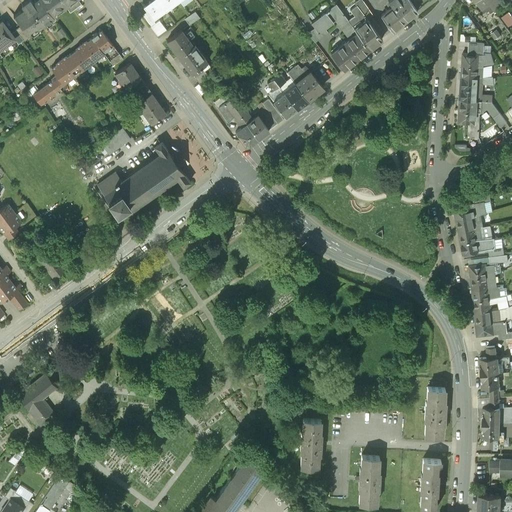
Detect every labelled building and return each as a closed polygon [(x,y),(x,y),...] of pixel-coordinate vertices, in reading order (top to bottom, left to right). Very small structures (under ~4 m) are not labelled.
[(52,13),(41,0),(32,0),(31,0),(25,0),(25,1),(42,23),(43,25),(49,20),(48,19),(53,15),(52,13)] [(41,0),(52,13),(69,0),(41,0)] [(78,0),(74,0),(68,5),(66,7),(70,12),(81,3),(80,3),(78,0)] [(157,0),(149,0),(143,5),(153,19),(165,10),(157,0)] [(176,0),(157,0),(165,10),(178,1),(176,0)] [(417,11),(409,0),(389,0),(388,1),(392,6),(381,16),(393,31),(417,11)] [(488,2),(486,0),(474,0),(481,10),(484,8),(482,6),(488,2)] [(42,23),(25,1),(21,3),(21,5),(23,7),(12,15),(27,34),(42,23)] [(373,15),(363,1),(357,5),(367,19),(373,15)] [(336,3),(311,22),(322,36),(327,32),(324,28),(335,20),(340,27),(342,25),(344,27),(350,23),(348,20),(336,3)] [(367,19),(357,5),(351,10),(355,15),(348,20),(350,23),(357,32),(370,49),(382,39),(367,19)] [(195,11),(185,17),(189,24),(199,17),(195,11)] [(159,19),(150,26),(157,36),(166,29),(159,19)] [(1,22),(0,22),(0,48),(14,38),(10,33),(1,22)] [(350,23),(344,27),(345,29),(349,29),(353,34),(357,32),(350,23)] [(112,44),(101,29),(96,32),(96,31),(90,36),(91,36),(102,51),(112,44)] [(180,29),(166,39),(178,56),(192,45),(180,29)] [(320,38),(313,29),(308,33),(314,41),(320,38)] [(23,40),(15,30),(10,33),(14,38),(18,44),(23,40)] [(353,34),(331,52),(330,52),(344,70),(370,49),(357,32),(353,34)] [(102,51),(91,36),(83,42),(83,41),(82,41),(80,42),(94,60),(103,53),(104,53),(102,51)] [(482,42),(469,41),(468,53),(463,53),(462,65),(483,66),(484,45),(482,42)] [(94,60),(80,42),(79,44),(79,45),(71,51),(84,68),(94,60)] [(122,57),(112,44),(102,51),(104,53),(103,53),(112,64),(122,57)] [(192,45),(178,56),(190,73),(191,73),(200,66),(206,61),(193,44),(192,45)] [(84,68),(71,51),(63,57),(63,56),(62,56),(60,57),(74,75),(84,68)] [(74,75),(60,57),(59,58),(59,60),(51,66),(56,73),(63,82),(63,83),(74,75)] [(139,77),(128,61),(114,71),(135,101),(149,91),(139,77)] [(300,70),(295,65),(286,72),(295,83),(304,76),(300,70)] [(306,65),(300,70),(304,76),(295,83),(307,99),(323,87),(306,65)] [(483,66),(462,65),(461,76),(478,77),(482,78),(483,66)] [(200,66),(191,73),(194,77),(203,70),(200,66)] [(203,70),(194,77),(198,82),(207,75),(203,70)] [(55,76),(32,93),(40,103),(54,93),(55,94),(62,89),(59,85),(63,82),(56,73),(55,74),(55,75),(55,76)] [(279,73),(273,78),(279,85),(285,81),(279,73)] [(478,77),(461,76),(461,88),(477,89),(478,77)] [(279,85),(273,78),(268,82),(274,90),(279,85)] [(295,83),(284,92),(296,108),(307,99),(295,83)] [(477,89),(461,88),(460,99),(476,100),(477,89)] [(135,101),(133,103),(138,110),(141,108),(151,122),(165,112),(150,91),(149,91),(135,101)] [(296,108),(284,92),(273,101),(285,117),(296,108)] [(226,94),(215,102),(218,107),(229,99),(226,94)] [(234,105),(229,99),(218,107),(226,117),(231,113),(241,127),(235,132),(244,144),(249,144),(257,138),(246,122),(237,109),(234,105)] [(476,100),(460,99),(459,111),(476,112),(476,100)] [(240,101),(234,105),(237,109),(243,105),(240,101)] [(268,130),(258,115),(256,116),(251,120),(250,118),(251,117),(243,105),(237,109),(257,138),(268,130)] [(270,112),(264,105),(253,113),(256,116),(258,115),(268,130),(277,123),(270,112)] [(283,118),(275,108),(270,112),(277,123),(283,118)] [(476,112),(459,111),(458,122),(469,123),(469,137),(479,138),(480,112),(476,112)] [(122,128),(102,142),(109,152),(129,138),(122,128)] [(159,152),(121,180),(115,171),(104,179),(103,177),(98,181),(99,182),(97,184),(121,217),(177,177),(183,185),(190,180),(161,139),(154,145),(159,152)] [(489,194),(472,198),(473,204),(483,202),(490,200),(489,194)] [(473,204),(454,208),(456,220),(472,216),(480,214),(486,213),(483,202),(473,204)] [(0,208),(0,222),(14,212),(7,203),(0,208)] [(14,212),(0,222),(0,228),(4,234),(14,227),(21,221),(14,212)] [(486,213),(480,214),(482,226),(491,225),(488,212),(486,213)] [(472,216),(456,220),(458,231),(474,228),(472,216)] [(14,227),(4,234),(8,239),(17,232),(14,227)] [(474,228),(458,231),(460,243),(477,239),(474,228)] [(477,239),(460,243),(463,255),(488,249),(495,248),(494,237),(477,239)] [(66,268),(49,245),(34,256),(41,265),(43,264),(52,277),(66,268)] [(495,248),(488,249),(489,256),(500,255),(504,254),(503,246),(495,248)] [(489,256),(490,263),(501,261),(500,255),(489,256)] [(486,263),(469,265),(471,277),(487,275),(486,263)] [(0,266),(0,273),(8,268),(6,265),(1,268),(0,266)] [(8,268),(0,273),(0,288),(11,280),(6,274),(11,271),(8,268)] [(50,281),(44,271),(39,275),(46,284),(50,281)] [(487,275),(471,277),(472,289),(488,287),(487,275)] [(11,280),(0,288),(0,301),(1,302),(9,296),(17,289),(22,286),(19,283),(15,286),(11,280)] [(488,287),(472,289),(473,300),(490,298),(499,296),(498,285),(488,287)] [(17,289),(9,296),(12,300),(21,294),(17,289)] [(21,294),(12,300),(15,304),(24,298),(21,294)] [(24,298),(15,304),(18,309),(27,302),(24,298)] [(490,298),(473,300),(474,312),(491,310),(490,298)] [(491,310),(474,312),(476,323),(492,321),(491,310)] [(492,321),(476,323),(477,335),(498,333),(506,332),(506,331),(505,320),(492,321)] [(511,330),(506,331),(506,332),(498,333),(499,338),(506,337),(511,336),(511,330)] [(494,346),(487,346),(488,356),(495,356),(494,346)] [(488,356),(479,357),(481,372),(498,371),(498,370),(511,369),(509,354),(495,356),(488,356)] [(498,371),(481,372),(482,387),(490,386),(498,386),(499,385),(498,371)] [(46,372),(17,394),(40,424),(54,412),(42,397),(45,395),(56,386),(46,372)] [(445,387),(427,386),(426,401),(425,401),(424,419),(425,419),(424,434),(442,435),(442,422),(443,422),(445,400),(444,400),(445,387)] [(498,386),(490,386),(491,397),(498,396),(498,386)] [(498,396),(491,397),(491,406),(499,406),(498,396)] [(491,406),(483,406),(483,421),(499,422),(500,406),(491,406)] [(320,418),(303,417),(302,432),(301,432),(300,450),(301,450),(300,465),(317,466),(318,453),(319,453),(320,431),(319,431),(320,418)] [(499,422),(483,421),(483,436),(490,436),(498,436),(499,436),(499,422)] [(379,455),(361,454),(360,467),(359,467),(358,489),(359,489),(358,502),(376,503),(377,488),(378,488),(379,470),(378,470),(379,455)] [(247,456),(206,511),(231,511),(263,468),(247,456)] [(440,459),(423,458),(422,472),(421,472),(420,491),(421,491),(420,506),(437,507),(438,494),(439,494),(440,472),(439,472),(440,459)] [(511,459),(501,459),(501,461),(490,461),(490,471),(500,471),(500,475),(511,475),(511,459)] [(56,479),(40,503),(50,509),(66,486),(56,479)] [(15,490),(0,511),(19,511),(24,506),(20,503),(24,496),(15,490)] [(498,511),(500,494),(479,493),(477,511),(498,511)]
